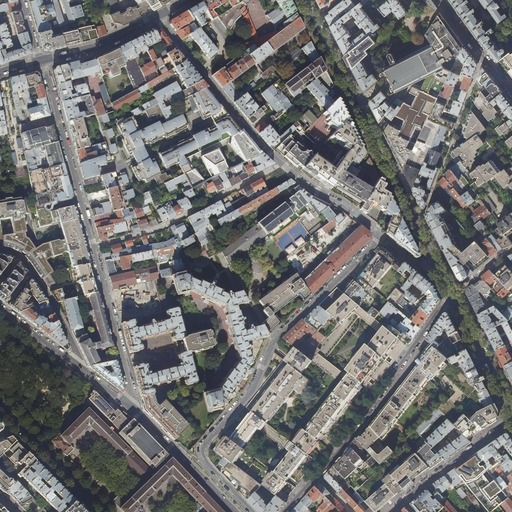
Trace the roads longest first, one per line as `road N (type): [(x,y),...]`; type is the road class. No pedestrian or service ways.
road 1 (residential): [(251,511),(207,465),(202,448),(250,391),(273,339),(380,235)]
road 2 (residential): [(41,60),(132,393),(129,407)]
road 3 (residential): [(380,235),(257,142),(157,16)]
road 4 (secondary): [(302,0),(435,260)]
road 5 (residential): [(452,294),(340,450),(284,511)]
road 6 (residential): [(82,371),(55,303),(22,258),(0,249)]
road 7 (residential): [(511,419),(391,511)]
road 8 (residential): [(0,403),(104,511)]
road 9 (residential): [(233,511),(129,407)]
road 10 (secondary): [(452,294),(511,411)]
